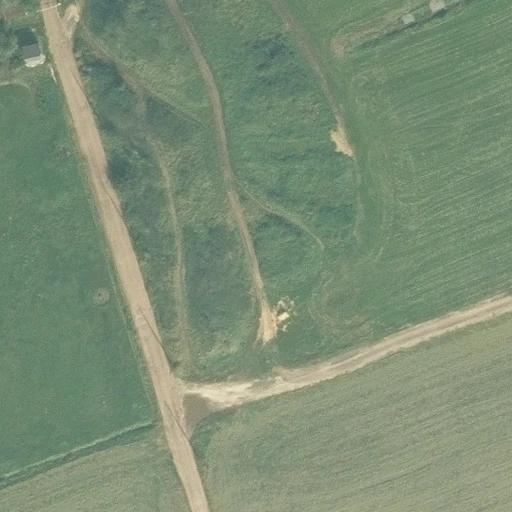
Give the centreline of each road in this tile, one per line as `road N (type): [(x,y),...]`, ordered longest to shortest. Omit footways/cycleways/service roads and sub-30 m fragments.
road 1 (track): [(174,411),(48,0)]
road 2 (track): [(174,411),(314,370),(511,296)]
